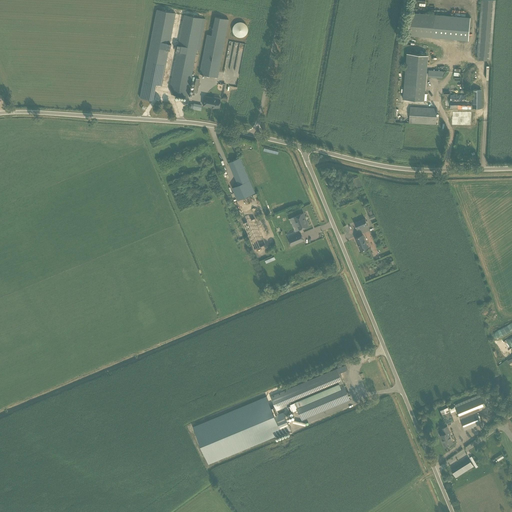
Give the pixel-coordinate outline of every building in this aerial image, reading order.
[(495,0),(481,0),(477,59),(491,60),(495,0)] [(140,98),(152,100),(155,85),(161,86),(162,81),(175,13),(157,10),(141,93),(140,98)] [(470,18),(410,13),(408,35),(468,39),(470,18)] [(170,87),(169,91),(171,94),(174,95),(187,97),(188,92),(196,50),(202,18),(184,15),(178,45),(177,52),(171,83),(170,87)] [(239,37),(240,37),(241,37),(242,37),(243,37),(244,36),(245,36),(245,35),(246,35),(246,34),(247,33),(247,32),(247,31),(247,30),(247,28),(247,27),(246,26),(245,25),(245,24),(243,23),(242,22),(241,22),(240,22),(239,22),(238,22),(237,22),(237,23),(236,23),(235,24),(234,25),(233,25),(233,26),(233,27),(232,28),(232,30),(232,31),(232,32),(233,33),(233,34),(234,35),(235,36),(236,36),(236,37),(237,37),(238,37),(239,37)] [(207,35),(200,74),(217,78),(225,38),(227,28),(213,25),(211,35),(207,35)] [(240,66),(244,43),(229,41),(226,59),(231,60),(230,67),(225,66),(223,76),(232,77),(233,72),(225,71),(226,68),(231,69),(232,68),(236,69),(237,66),(240,66)] [(428,56),(407,54),(403,99),(424,101),(428,56)] [(450,95),(450,109),(471,109),(471,104),(472,96),(450,95)] [(203,106),(218,109),(220,100),(205,97),(203,106)] [(200,111),(202,105),(194,102),(192,108),(200,111)] [(409,123),(436,124),(437,109),(410,108),(409,123)] [(452,111),(452,124),(471,124),(471,111),(452,111)] [(232,188),(237,200),(255,193),(250,180),(240,158),(229,163),(238,185),(232,188)] [(303,213),(294,217),(299,229),(308,226),(306,221),(303,213)] [(266,245),(263,237),(262,234),(258,225),(255,218),(242,223),(254,250),(266,245)] [(354,223),(357,230),(367,225),(365,219),(354,223)] [(304,240),(301,233),(288,238),(291,246),(304,240)] [(355,238),(360,251),(368,248),(363,235),(355,238)] [(295,404),(302,420),(350,400),(339,373),(347,370),(345,364),(337,368),(337,369),(270,397),(274,406),(276,411),(295,404)] [(456,408),(464,430),(481,423),(475,409),(484,405),(480,394),(470,398),(471,402),(456,408)] [(266,396),(193,427),(208,464),(291,430),(283,411),(277,413),(276,411),(274,406),(271,407),(266,396)] [(449,412),(442,415),(445,424),(447,424),(451,422),(453,421),(449,412)] [(441,440),(444,447),(453,443),(449,435),(450,434),(447,426),(441,429),(443,434),(440,435),(442,440),(441,440)] [(469,459),(452,469),(457,477),(474,467),(469,459)]
